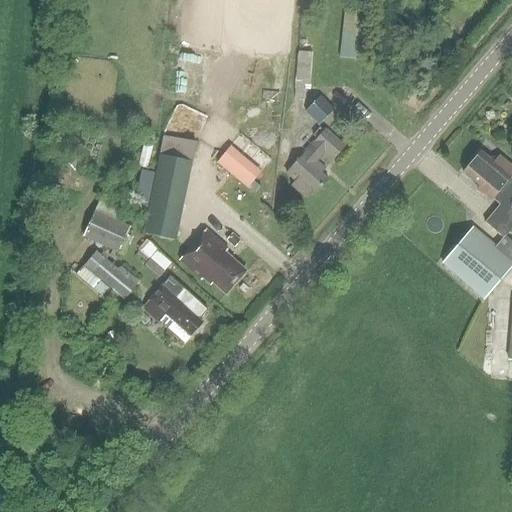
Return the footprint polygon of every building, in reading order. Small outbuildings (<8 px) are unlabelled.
[(360,60),(362,35),(364,20),(343,18),(339,58),(360,60)] [(311,52),(297,51),(294,96),(304,97),(305,85),(309,85),(311,52)] [(320,96),(304,112),(318,125),(334,109),(320,96)] [(333,160),(344,147),(325,130),(323,132),(319,129),(313,135),(317,139),(304,153),(305,153),(286,174),(294,181),(290,186),(304,198),(310,191),(315,195),(326,180),(319,174),(324,169),(316,162),(324,152),(333,160)] [(245,187),(260,170),(228,143),(214,160),(245,187)] [(511,168),(498,156),(492,162),(480,152),(462,173),(480,189),(479,192),(488,199),(490,197),(499,205),(483,223),(502,238),(511,226),(511,180),(509,178),(511,173),(511,168)] [(82,237),(124,256),(129,246),(123,243),(130,227),(121,223),(127,209),(100,197),(82,237)] [(183,205),(150,198),(142,237),(175,244),(183,205)] [(511,260),(473,226),(440,264),(482,300),(511,265),(511,260)] [(224,294),(244,271),(224,253),(227,250),(205,231),(177,261),(200,279),(202,277),(211,285),(211,283),(224,294)] [(240,241),(232,233),(226,240),(234,248),(240,241)] [(144,266),(158,278),(170,264),(145,241),(137,250),(137,254),(147,262),(144,266)] [(137,284),(95,251),(75,276),(104,299),(111,290),(124,300),(137,284)] [(190,336),(203,322),(201,320),(199,319),(206,311),(184,291),(170,278),(165,284),(143,308),(156,321),(158,322),(164,316),(188,338),(190,336)] [(66,339),(83,344),(86,333),(76,330),(79,322),(71,320),(66,339)]
